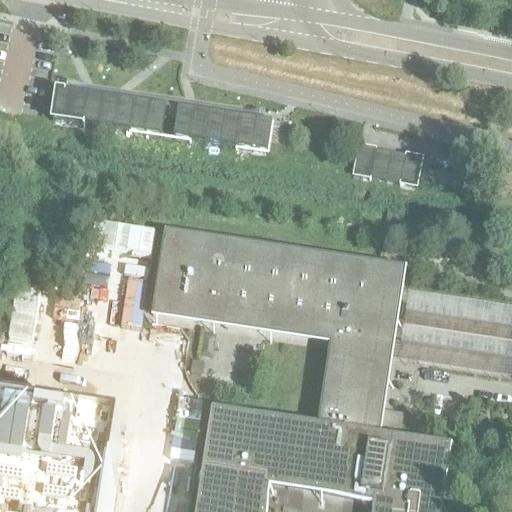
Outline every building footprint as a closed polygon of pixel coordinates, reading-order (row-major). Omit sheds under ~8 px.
[(57,94),(53,123),(68,125),(72,96),(66,95),(57,94)] [(72,96),(68,125),(84,128),(88,99),(74,97),(74,95),(72,95),(72,96)] [(88,99),(84,128),(99,130),(104,101),(88,99)] [(104,101),(99,130),(115,133),(119,104),(104,101)] [(119,104),(115,133),(130,135),(135,106),(119,104)] [(135,106),(130,135),(146,137),(150,108),(135,106)] [(150,108),(146,137),(162,140),(165,118),(166,111),(150,108)] [(177,120),(174,141),(190,144),(194,115),(179,113),(177,120)] [(194,115),(190,144),(205,146),(210,117),(194,115)] [(210,117),(205,146),(221,149),(225,120),(221,119),(210,117)] [(225,120),(221,149),(237,151),(241,122),(225,120)] [(241,122),(237,151),(252,153),(257,124),(241,122)] [(257,124),(252,153),(268,156),(269,144),(272,127),(265,126),(265,124),(264,124),(263,125),(257,124)] [(360,149),(354,178),(371,181),(376,153),(376,151),(375,151),(375,152),(360,149)] [(376,153),(371,181),(385,184),(391,155),(379,153),(376,153)] [(391,155),(385,184),(400,187),(405,158),(391,155)] [(405,158),(400,187),(416,190),(417,185),(422,161),(413,160),(407,159),(407,157),(406,157),(405,158)] [(422,173),(420,185),(460,192),(462,180),(422,173)] [(396,426),(397,417),(377,414),(394,309),(395,310),(400,276),(397,276),(397,278),(165,243),(165,241),(164,241),(153,316),(338,344),(322,444),(219,428),(206,511),(435,511),(444,461),(372,450),(375,430),(395,433),(396,426)] [(511,307),(416,293),(415,298),(405,369),(507,384),(511,351),(511,307)] [(193,364),(191,375),(201,377),(202,365),(193,364)] [(25,422),(10,511),(147,511),(158,444),(25,422)]
